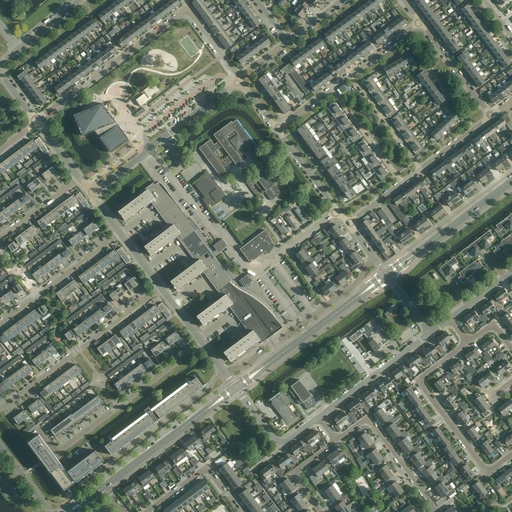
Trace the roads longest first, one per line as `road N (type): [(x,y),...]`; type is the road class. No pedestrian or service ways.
road 1 (residential): [(36,121),(183,12),(238,73)]
road 2 (residential): [(466,342),(417,381),(485,471),(511,455)]
road 3 (residential): [(0,409),(160,288)]
road 4 (residential): [(68,496),(223,372)]
road 5 (residential): [(223,372),(244,367),(359,281),(374,259)]
road 6 (tertiary): [(235,388),(387,276)]
road 7 (residential): [(89,193),(237,81)]
road 8 (residential): [(56,452),(201,343)]
road 9 (tertiary): [(106,485),(235,388)]
road 10 (tertiary): [(387,276),(511,182)]
road 11 (residential): [(334,440),(367,418),(435,511)]
road 12 (residential): [(0,323),(120,233)]
road 13 (unclassified): [(319,416),(430,333)]
